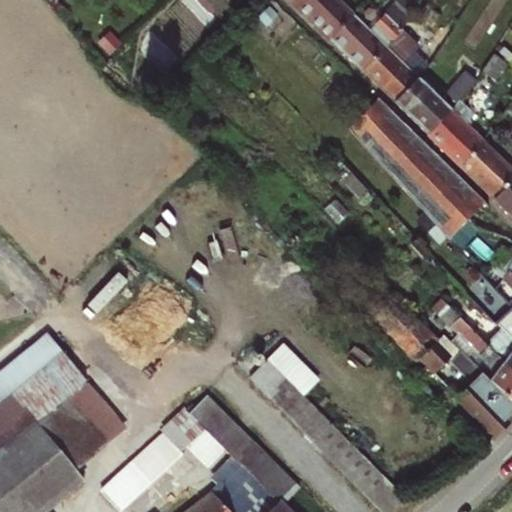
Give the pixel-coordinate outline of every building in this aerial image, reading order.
[(354,14),(339,0),(304,0),(298,7),(330,38),(354,14)] [(354,14),(330,38),(362,69),(397,36),(401,31),(419,5),(413,0),(400,0),(381,20),(371,31),(367,27),(354,14)] [(367,27),(371,31),(381,20),(377,17),(367,27)] [(397,36),(362,69),(396,102),(418,79),(418,78),(408,68),(422,52),(401,31),(397,36)] [(493,54),(482,71),(495,80),(507,65),(493,54)] [(136,79),(147,89),(159,76),(148,66),(136,79)] [(448,94),(457,103),(460,99),(474,83),(463,75),(448,94)] [(418,79),(396,102),(429,134),(451,109),(418,78),(418,79)] [(379,98),(349,127),(450,237),(483,201),(379,98)] [(451,109),(465,123),(473,113),(460,99),(457,103),(451,109)] [(451,109),(429,134),(460,165),(486,144),(465,123),(451,109)] [(511,119),(510,117),(497,130),(504,137),(511,129),(511,119)] [(511,177),(511,168),(486,144),(460,165),(493,197),(511,177)] [(511,177),(493,197),(511,215),(511,177)] [(511,288),(511,273),(509,270),(502,279),(511,288)] [(511,288),(502,279),(496,289),(511,306),(511,288)] [(496,322),(501,328),(511,339),(511,306),(496,289),(495,288),(490,294),(506,312),(496,322)] [(372,307),(378,314),(390,302),(384,296),(372,307)] [(390,302),(378,314),(374,317),(398,341),(418,322),(395,297),(390,302)] [(511,368),(487,343),(477,333),(442,297),(432,307),(457,334),(450,340),(460,350),(482,372),(511,401),(511,368)] [(418,322),(398,341),(417,361),(421,357),(436,341),(418,322)] [(511,339),(501,328),(487,343),(511,368),(511,339)] [(436,341),(421,357),(436,373),(460,350),(450,340),(444,334),(436,341)] [(0,448),(35,421),(36,422),(82,384),(50,344),(0,383),(0,448)] [(511,401),(482,372),(458,397),(495,437),(511,421),(507,417),(511,412),(511,401)] [(267,395),(324,452),(333,462),(382,511),(392,511),(406,498),(285,378),(267,395)] [(36,422),(75,470),(122,432),(82,384),(36,422)] [(251,476),(254,478),(264,488),(271,496),(280,505),(298,487),(206,395),(188,413),(198,423),(207,432),(214,439),(235,460),(245,469),(251,476)] [(162,433),(180,452),(188,445),(198,455),(214,439),(207,432),(198,423),(188,413),(186,410),(162,433)] [(0,511),(43,511),(83,479),(75,470),(36,422),(35,421),(0,448),(0,511)] [(180,452),(162,433),(100,491),(118,510),(180,452)] [(232,494),(251,476),(245,469),(235,460),(217,479),(222,484),(232,494)] [(287,511),(280,505),(271,496),(264,488),(254,478),(251,476),(232,494),(222,484),(184,511),(287,511)]
